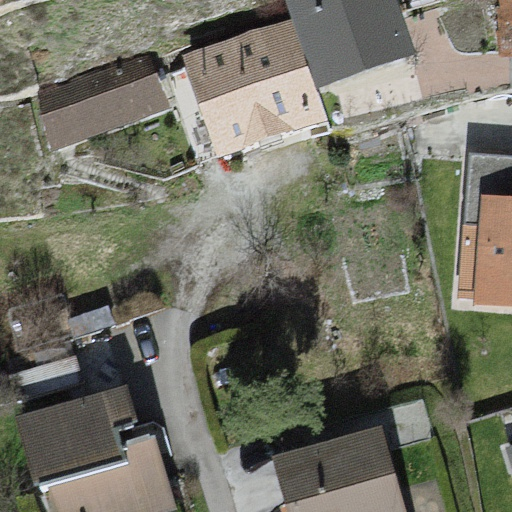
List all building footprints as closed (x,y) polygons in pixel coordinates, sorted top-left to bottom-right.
[(396,0),(292,0),(300,24),(321,86),(414,53),(396,0)] [(511,0),(489,0),(491,55),(511,54),(511,0)] [(300,24),(184,58),(218,153),(326,118),(321,86),(300,24)] [(149,55),(39,96),(60,150),(169,109),(149,55)] [(483,204),(511,205),(511,172),(469,169),(461,278),(478,280),(483,204)] [(511,205),(483,204),(478,280),(476,299),(511,301),(511,205)] [(75,357),(19,374),(26,398),(82,380),(75,357)] [(124,388),(17,421),(37,485),(48,482),(57,511),(151,511),(174,505),(150,430),(139,434),(124,388)] [(402,511),(381,428),(277,455),(292,511),(402,511)]
